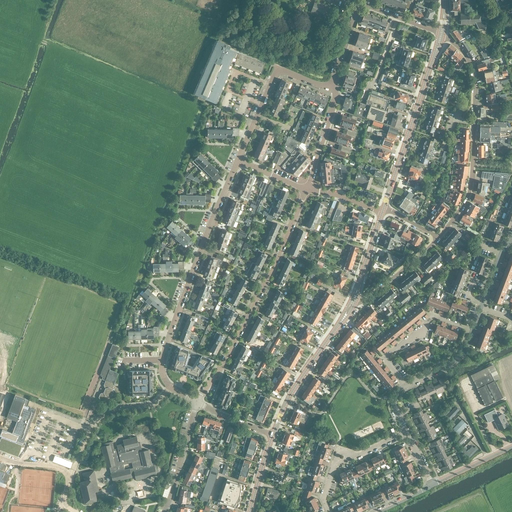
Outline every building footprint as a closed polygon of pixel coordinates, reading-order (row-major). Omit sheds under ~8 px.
[(396,0),(394,7),(399,9),(402,0),(401,0),(396,0)] [(402,0),(399,9),(404,11),(405,7),(408,8),(411,1),(408,0),(405,0),(405,1),(402,0)] [(425,13),(427,8),(421,6),(422,3),(422,4),(423,0),(417,0),(417,2),(418,2),(417,4),(415,3),(414,6),(414,7),(418,8),(418,9),(419,10),(418,11),(425,13)] [(450,0),(450,11),(457,11),(459,11),(459,6),(475,5),(474,0),(450,0)] [(310,11),(325,16),(329,7),(314,1),(310,11)] [(427,8),(425,13),(423,18),(430,21),(434,11),(431,10),(433,6),(430,5),(429,9),(427,8)] [(411,14),(423,18),(425,13),(418,11),(419,10),(418,9),(418,8),(414,7),(414,6),(413,6),(411,12),(412,12),(411,14)] [(359,24),(367,27),(371,15),(367,13),(366,14),(364,14),(363,18),(361,17),(359,24)] [(481,15),(468,15),(468,13),(460,13),(460,15),(460,25),(471,24),(470,23),(475,23),(478,29),(486,29),(485,22),(481,22),(481,15)] [(367,27),(372,29),(377,17),(372,15),(372,16),(371,16),(371,15),(367,27)] [(377,17),(372,29),(378,31),(383,19),(382,19),(382,20),(380,20),(381,18),(377,17)] [(383,19),(378,31),(384,33),(385,31),(387,32),(390,24),(388,23),(388,22),(386,22),(386,21),(383,19)] [(451,33),(457,42),(459,41),(459,42),(462,40),(465,38),(465,37),(467,36),(464,33),(465,32),(463,29),(461,30),(455,31),(451,33)] [(355,39),(369,43),(370,42),(369,42),(371,37),(359,33),(358,35),(357,34),(356,36),(355,39)] [(416,42),(426,45),(428,39),(422,38),(423,35),(416,33),(415,38),(417,38),(416,42)] [(369,43),(355,39),(354,41),(354,43),(356,43),(355,46),(367,49),(369,44),(369,43)] [(460,43),(470,59),(476,56),(475,55),(477,54),(475,52),(474,53),(473,52),(477,50),(473,44),(470,45),(466,39),(460,43)] [(205,98),(215,103),(215,102),(216,102),(219,97),(218,96),(230,69),(228,68),(231,62),(262,74),(266,63),(229,49),(231,46),(218,40),(195,94),(200,97),(200,96),(202,97),(203,95),(205,96),(205,98)] [(426,45),(416,42),(414,41),(412,47),(415,47),(424,50),(426,45)] [(399,53),(411,57),(413,52),(402,48),(403,46),(393,43),(392,46),(397,48),(401,49),(399,53)] [(450,57),(456,50),(450,44),(444,53),(449,58),(450,57)] [(491,56),(482,44),(480,46),(483,51),(480,52),(483,58),(491,56)] [(456,50),(450,57),(452,59),(451,60),(453,61),(459,53),(456,50)] [(349,57),(363,62),(363,61),(365,55),(353,51),(352,53),(351,53),(349,55),(349,57)] [(411,57),(399,53),(397,57),(400,58),(400,59),(409,62),(411,57)] [(459,53),(453,61),(454,62),(455,61),(457,63),(454,66),(459,69),(463,64),(460,63),(462,60),(461,59),(463,56),(459,53)] [(363,62),(349,57),(348,58),(348,61),(349,62),(348,64),(360,68),(362,62),(363,62)] [(409,62),(400,59),(398,65),(408,68),(409,62)] [(491,62),(490,59),(481,62),(482,64),(477,65),(478,71),(486,69),(485,65),(487,65),(486,64),(491,62)] [(343,80),(355,84),(355,83),(356,78),(354,77),(355,73),(346,70),(343,80)] [(405,78),(414,81),(416,75),(406,72),(405,78)] [(498,75),(485,78),(486,83),(497,81),(497,78),(498,78),(497,77),(498,76),(498,75)] [(414,81),(405,78),(402,77),(400,82),(412,86),(414,81)] [(438,82),(453,87),(451,86),(452,80),(444,78),(443,81),(440,80),(440,82),(438,81),(438,82)] [(279,85),(287,89),(290,83),(282,80),(279,85)] [(355,84),(343,80),(342,84),(343,84),(342,86),(345,87),(344,91),(352,94),(354,90),(352,89),(354,84),(354,85),(355,84)] [(489,83),(491,92),(501,90),(500,84),(506,83),(505,80),(499,81),(489,83)] [(441,89),(449,92),(451,92),(453,87),(438,82),(437,84),(439,85),(439,86),(441,86),(441,89)] [(287,89),(279,85),(277,91),(285,94),(287,89)] [(302,100),(303,97),(306,89),(300,87),(296,97),(302,100)] [(306,89),(303,97),(308,100),(312,92),(306,89)] [(437,91),(436,94),(447,98),(449,92),(441,89),(440,92),(437,91)] [(383,119),(384,117),(384,116),(386,110),(390,99),(383,96),(384,94),(381,93),(381,94),(378,93),(378,92),(372,90),(372,91),(371,91),(370,94),(369,94),(366,104),(358,102),(354,115),(366,119),(367,117),(382,122),(383,119)] [(408,95),(395,90),(394,94),(391,93),(390,97),(406,102),(408,95)] [(276,97),(285,100),(284,100),(285,98),(284,97),(285,94),(277,91),(274,96),(276,97)] [(308,100),(314,102),(317,94),(312,92),(308,100)] [(314,102),(319,105),(323,96),(317,94),(314,102)] [(349,98),(346,97),(343,106),(349,108),(351,99),(352,97),(353,98),(353,100),(356,101),(357,96),(351,94),(349,98)] [(447,98),(436,94),(435,97),(438,98),(437,101),(445,103),(447,98)] [(323,96),(319,105),(318,107),(324,109),(328,99),(323,96)] [(274,103),(282,106),(285,100),(276,97),(274,103)] [(506,97),(486,100),(487,105),(496,104),(496,101),(506,100),(506,97)] [(395,108),(403,110),(405,104),(397,101),(395,108)] [(274,103),(271,108),(280,112),(282,106),(274,103)] [(428,112),(439,116),(441,110),(442,111),(443,108),(438,106),(437,109),(433,108),(432,110),(429,109),(428,112)] [(483,106),(482,108),(478,107),(477,116),(485,117),(485,112),(484,112),(485,109),(488,109),(491,109),(491,112),(501,112),(501,109),(501,106),(491,106),(483,106)] [(280,112),(271,108),(269,114),(277,117),(280,112)] [(430,116),(429,119),(437,122),(439,116),(428,112),(427,115),(430,116)] [(392,119),(401,122),(402,116),(392,113),(391,116),(393,117),(392,119)] [(310,119),(318,123),(320,117),(312,114),(310,119)] [(340,120),(355,125),(356,120),(360,122),(361,118),(352,115),(351,118),(343,115),(343,116),(342,115),(341,118),(341,117),(340,120)] [(318,123),(310,119),(307,125),(315,128),(318,123)] [(401,122),(392,119),(391,122),(388,121),(387,124),(399,128),(401,122)] [(425,121),(424,124),(435,127),(437,122),(429,119),(428,122),(425,121)] [(347,131),(356,135),(356,133),(357,131),(353,130),(355,125),(340,120),(339,123),(339,125),(340,126),(347,129),(347,131)] [(480,132),(500,132),(500,127),(506,128),(506,122),(492,122),(491,125),(480,124),(480,132)] [(208,137),(214,138),(214,129),(209,129),(209,125),(208,125),(209,123),(207,123),(206,125),(206,130),(208,130),(208,137)] [(435,127),(424,124),(423,127),(426,128),(425,131),(430,132),(429,135),(435,137),(436,134),(433,133),(435,127)] [(305,130),(313,134),(315,128),(307,125),(305,130)] [(388,133),(396,135),(398,129),(385,125),(384,128),(389,130),(388,133)] [(226,130),(226,138),(232,138),(233,136),(233,133),(239,133),(239,128),(233,128),(233,127),(230,127),(227,127),(226,130)] [(302,136),(311,139),(313,134),(305,130),(303,133),(301,133),(301,135),(302,135),(302,136)] [(262,138),(269,142),(271,136),(276,138),(277,135),(269,131),(268,134),(264,132),(262,138)] [(336,134),(335,137),(349,141),(351,137),(355,138),(355,136),(356,136),(356,135),(347,131),(346,134),(338,132),(337,132),(336,134)] [(373,133),(385,137),(394,140),(396,135),(388,133),(388,134),(380,132),(377,132),(373,131),(373,133)] [(292,154),(305,166),(310,160),(303,155),(306,152),(298,145),(301,142),(300,141),(288,136),(285,143),(286,144),(284,147),(292,154)] [(311,139),(302,136),(300,141),(301,142),(308,145),(311,139)] [(349,141),(335,137),(334,139),(333,142),(334,142),(339,144),(338,147),(341,148),(351,151),(351,150),(352,148),(348,146),(349,141)] [(394,140),(385,137),(383,141),(381,140),(379,145),(391,149),(394,140)] [(421,144),(432,147),(434,142),(435,142),(436,139),(431,137),(430,140),(426,139),(425,142),(422,141),(421,144)] [(262,138),(259,144),(260,144),(261,145),(260,145),(261,145),(261,146),(262,145),(266,147),(269,142),(262,138)] [(259,144),(256,150),(264,153),(266,147),(262,145),(261,146),(261,145),(260,145),(261,145),(260,144),(259,144)] [(422,150),(432,154),(434,148),(432,147),(421,144),(420,147),(423,148),(422,150)] [(351,151),(341,148),(340,150),(331,147),(329,153),(344,158),(346,153),(349,154),(350,152),(351,151)] [(388,157),(390,152),(380,149),(379,151),(375,150),(374,153),(378,155),(377,157),(384,159),(388,161),(389,157),(388,157)] [(264,153),(256,150),(254,156),(261,159),(264,153)] [(282,150),(281,153),(277,164),(280,165),(288,155),(282,150)] [(417,155),(428,159),(430,159),(432,154),(422,150),(421,154),(418,153),(417,155)] [(192,161),(197,166),(204,158),(200,154),(192,161)] [(305,166),(292,154),(288,159),(301,171),(305,166)] [(428,159),(417,155),(416,158),(419,159),(418,162),(426,165),(428,159)] [(320,163),(321,170),(336,168),(340,168),(341,174),(344,174),(346,166),(325,157),(323,161),(324,161),(323,163),(320,163)] [(204,158),(197,166),(201,170),(209,163),(204,158)] [(301,171),(288,159),(281,167),(289,173),(291,171),(296,176),(301,171)] [(208,173),(207,173),(213,167),(209,163),(201,170),(206,175),(208,173)] [(213,167),(207,173),(208,173),(206,175),(208,178),(210,176),(212,177),(211,178),(215,182),(220,177),(216,173),(218,171),(213,167)] [(407,181),(415,184),(416,184),(418,175),(419,176),(420,171),(410,167),(408,172),(409,172),(407,177),(409,178),(407,181)] [(321,170),(321,176),(337,175),(336,168),(321,170)] [(384,173),(370,168),(369,173),(374,175),(382,178),(384,173)] [(467,172),(455,171),(455,173),(457,173),(457,177),(465,179),(466,179),(467,172)] [(507,183),(511,174),(482,172),(481,178),(493,180),(492,187),(497,190),(496,192),(500,194),(501,192),(507,183)] [(359,182),(360,181),(365,183),(364,187),(369,189),(372,178),(367,176),(357,173),(356,176),(356,175),(355,177),(356,177),(355,180),(359,182)] [(242,181),(251,184),(253,178),(246,175),(245,178),(244,178),(242,181)] [(321,176),(322,183),(329,182),(329,185),(340,184),(340,175),(337,175),(321,176)] [(242,185),(241,187),(248,190),(251,184),(242,181),(241,185),(242,185)] [(261,189),(264,190),(267,183),(262,181),(259,188),(261,189)] [(464,184),(452,182),(452,184),(454,185),(454,189),(463,191),(464,184)] [(477,191),(480,192),(479,194),(484,197),(486,193),(484,192),(485,186),(489,187),(490,184),(478,182),(477,191)] [(248,190),(241,187),(240,190),(239,189),(237,193),(238,193),(246,196),(248,190)] [(363,193),(362,195),(374,200),(376,194),(364,190),(364,191),(360,189),(359,192),(363,193)] [(277,203),(283,205),(288,193),(285,191),(285,192),(282,190),(281,194),(278,192),(275,198),(278,199),(277,203)] [(449,195),(460,200),(463,195),(454,191),(452,194),(450,193),(449,195)] [(198,196),(198,204),(204,204),(204,202),(204,199),(211,199),(211,194),(205,194),(205,196),(198,196)] [(404,209),(408,212),(415,202),(415,203),(415,202),(416,202),(416,201),(417,202),(418,200),(417,200),(419,197),(417,195),(416,197),(415,197),(413,199),(411,198),(409,201),(404,209)] [(460,200),(449,195),(448,197),(450,198),(449,202),(458,206),(460,200)] [(482,202),(486,203),(488,200),(475,195),(473,201),(481,204),(482,202)] [(399,206),(404,209),(409,201),(409,200),(411,198),(407,196),(406,198),(405,198),(399,206)] [(231,206),(237,209),(240,210),(242,204),(233,200),(231,206)] [(271,208),(281,212),(283,205),(277,203),(274,201),(271,208)] [(312,214),(318,217),(320,213),(323,215),(325,209),(322,208),(323,205),(326,206),(328,202),(322,201),(321,203),(317,202),(312,214)] [(415,202),(408,212),(413,215),(417,209),(418,209),(419,206),(417,205),(418,204),(416,202),(415,202),(415,203),(415,202)] [(439,206),(446,211),(449,207),(443,202),(439,206)] [(467,208),(477,213),(479,209),(480,210),(482,211),(483,208),(480,206),(479,208),(470,203),(467,208)] [(231,206),(228,211),(235,214),(237,209),(231,206)] [(439,206),(436,210),(443,216),(446,211),(439,206)] [(430,213),(433,215),(440,220),(443,216),(436,210),(434,209),(432,207),(431,208),(433,210),(430,213)] [(281,212),(271,208),(269,213),(270,214),(272,215),(275,216),(275,217),(278,218),(281,212)] [(332,220),(340,222),(342,216),(339,215),(342,210),(337,208),(332,220)] [(477,213),(467,208),(465,213),(475,219),(475,217),(474,217),(477,213)] [(235,214),(228,211),(226,217),(232,220),(236,221),(238,215),(235,214)] [(352,220),(352,219),(355,220),(356,218),(366,222),(369,216),(366,215),(362,213),(359,212),(358,214),(351,211),(349,215),(352,216),(349,215),(348,218),(349,218),(349,219),(352,220)] [(309,220),(319,224),(321,218),(318,217),(312,214),(309,220)] [(468,227),(467,229),(475,234),(477,232),(474,230),(468,227),(473,219),(465,214),(464,216),(463,216),(459,222),(468,227)] [(433,215),(430,219),(436,224),(440,220),(433,215)] [(232,220),(226,217),(223,223),(233,227),(236,221),(232,220)] [(436,224),(430,219),(425,224),(433,228),(436,224)] [(511,221),(504,219),(502,224),(510,227),(511,221)] [(319,224),(309,220),(307,227),(310,228),(313,229),(314,226),(317,227),(319,224)] [(167,227),(172,231),(177,226),(172,222),(167,227)] [(272,228),(278,231),(280,225),(277,223),(277,224),(274,222),(272,228)] [(395,235),(399,237),(403,231),(400,230),(397,229),(399,225),(391,222),(389,228),(393,229),(392,231),(396,232),(395,235)] [(491,228),(502,232),(504,226),(493,222),(491,228)] [(177,226),(172,231),(176,236),(181,230),(177,226)] [(272,228),(269,235),(275,237),(278,231),(272,228)] [(489,233),(500,237),(502,232),(491,228),(494,229),(493,232),(490,230),(489,233)] [(297,235),(303,238),(306,232),(303,231),(303,230),(300,229),(297,235)] [(352,230),(349,229),(345,229),(345,231),(348,232),(349,233),(349,234),(349,235),(351,235),(351,236),(360,238),(361,232),(352,230)] [(400,237),(399,240),(406,244),(406,245),(409,247),(411,243),(418,246),(420,245),(420,244),(420,242),(422,238),(408,231),(405,229),(403,231),(399,237),(400,237)] [(452,233),(457,238),(461,234),(455,229),(452,233)] [(181,230),(176,236),(174,238),(179,242),(186,234),(181,230)] [(220,236),(228,239),(230,233),(223,230),(220,236)] [(448,236),(454,242),(457,238),(452,233),(448,236)] [(500,237),(489,233),(488,235),(491,236),(490,239),(498,242),(500,237)] [(190,238),(186,234),(179,242),(183,246),(183,247),(188,252),(189,249),(191,246),(187,242),(189,240),(190,238)] [(322,241),(325,242),(326,239),(326,238),(331,239),(332,236),(326,234),(324,238),(323,238),(322,241)] [(266,241),(272,243),(275,237),(269,235),(266,241)] [(295,241),(301,244),(303,238),(297,235),(295,241)] [(399,237),(395,235),(394,238),(387,236),(386,240),(385,240),(384,243),(385,243),(383,247),(390,249),(392,245),(393,242),(394,238),(399,240),(400,237),(399,237)] [(226,245),(228,239),(220,236),(218,242),(226,245)] [(454,242),(448,236),(445,240),(451,245),(454,242)] [(451,245),(445,240),(442,244),(447,249),(451,245)] [(272,243),(266,241),(264,247),(266,248),(270,250),(272,243)] [(301,244),(295,241),(292,247),(298,250),(301,244)] [(226,245),(218,242),(216,248),(223,251),(224,250),(225,251),(226,248),(227,248),(228,245),(226,245)] [(298,250),(292,247),(289,254),(292,255),(291,257),(295,258),(298,250)] [(258,258),(264,261),(267,255),(264,253),(258,250),(255,256),(258,258)] [(449,258),(451,260),(455,256),(451,251),(447,256),(449,258)] [(392,256),(387,253),(383,261),(383,263),(383,264),(389,267),(390,266),(391,265),(391,266),(393,262),(395,263),(401,254),(394,252),(392,256)] [(433,256),(439,262),(442,258),(437,252),(433,256)] [(477,261),(485,264),(487,259),(476,254),(474,259),(477,261)] [(215,266),(217,267),(218,266),(220,260),(226,262),(227,259),(218,255),(217,258),(213,257),(213,259),(210,258),(208,263),(215,266)] [(429,259),(435,265),(436,265),(437,266),(440,263),(439,262),(433,256),(429,259)] [(255,264),(261,267),(264,261),(258,258),(255,264)] [(284,265),(291,268),(294,262),(290,260),(291,260),(287,258),(284,265)] [(435,265),(429,259),(426,263),(431,268),(435,265)] [(160,272),(159,264),(153,264),(153,263),(154,263),(154,260),(151,260),(151,263),(150,263),(151,271),(153,271),(153,272),(160,272)] [(477,261),(475,266),(483,269),(484,266),(485,267),(486,266),(489,267),(490,265),(487,264),(485,264),(477,261)] [(213,272),(215,273),(217,267),(215,266),(208,263),(206,269),(213,272)] [(431,268),(426,263),(422,266),(428,272),(431,268)] [(255,264),(252,269),(252,270),(258,273),(261,267),(255,264)] [(284,265),(281,271),(288,274),(291,268),(284,265)] [(483,269),(475,266),(473,271),(481,274),(483,269)] [(252,270),(252,269),(250,268),(247,274),(249,275),(249,276),(252,277),(255,279),(258,273),(252,270)] [(456,272),(467,276),(469,271),(461,268),(460,271),(457,270),(456,272)] [(213,272),(206,269),(204,275),(206,276),(206,278),(210,279),(210,277),(211,278),(211,277),(214,278),(215,273),(213,272)] [(281,271),(279,277),(285,280),(288,274),(281,271)] [(503,276),(511,279),(511,276),(511,273),(505,271),(503,276)] [(337,279),(344,283),(347,278),(343,276),(344,274),(341,272),(340,275),(340,274),(337,279)] [(411,275),(416,281),(420,278),(415,272),(411,275)] [(457,278),(465,281),(467,276),(456,272),(455,275),(458,276),(457,278)] [(407,278),(412,285),(416,281),(411,275),(407,278)] [(503,276),(501,281),(509,284),(511,279),(503,276)] [(285,280),(279,277),(276,283),(279,285),(279,284),(282,286),(285,280)] [(403,282),(408,288),(412,285),(407,278),(403,282)] [(452,282),(463,286),(465,281),(457,278),(456,281),(453,280),(452,282)] [(239,285),(245,288),(248,282),(245,280),(242,279),(239,285)] [(344,283),(337,279),(333,286),(336,288),(337,286),(341,288),(344,283)] [(499,286),(507,289),(509,284),(501,281),(499,286)] [(408,288),(403,282),(399,285),(404,291),(408,288)] [(453,289),(461,292),(463,286),(452,282),(451,285),(454,286),(453,289)] [(201,289),(207,291),(209,286),(206,285),(206,284),(203,283),(201,289)] [(236,290),(242,294),(245,288),(239,285),(236,290)] [(497,291),(505,294),(507,289),(499,286),(497,291)] [(146,299),(152,293),(147,289),(146,290),(144,289),(137,297),(138,297),(136,298),(138,300),(142,295),(146,299)] [(198,295),(205,298),(207,291),(201,289),(198,295)] [(387,292),(392,298),(396,295),(391,289),(387,292)] [(461,292),(453,289),(452,291),(449,290),(448,293),(451,294),(459,297),(461,292)] [(233,296),(239,299),(242,294),(236,290),(233,296)] [(275,296),(281,299),(284,293),(281,292),(281,291),(278,290),(275,296)] [(323,296),(330,300),(333,295),(326,291),(323,296)] [(495,296),(503,299),(505,294),(497,291),(495,296)] [(383,295),(388,302),(392,298),(387,292),(383,295)] [(156,297),(152,293),(146,299),(145,301),(147,303),(146,305),(143,309),(145,310),(146,309),(150,305),(151,303),(156,297)] [(204,301),(205,298),(198,295),(196,302),(202,304),(207,305),(207,307),(210,308),(211,305),(208,304),(206,303),(206,302),(204,301)] [(322,298),(320,301),(327,305),(330,300),(323,296),(321,295),(320,297),(322,298)] [(379,299),(384,305),(388,302),(383,295),(379,299)] [(239,299),(233,296),(230,302),(233,304),(236,305),(239,299)] [(275,296),(272,302),(278,305),(281,299),(275,296)] [(405,298),(402,296),(398,299),(403,304),(406,301),(407,300),(405,298)] [(427,304),(432,306),(435,298),(429,296),(427,304)] [(503,299),(495,296),(493,301),(502,304),(503,299)] [(151,303),(156,307),(161,301),(156,297),(151,303)] [(384,305),(379,299),(375,302),(380,308),(383,306),(384,307),(386,306),(384,305)] [(223,306),(229,309),(230,306),(219,300),(218,301),(221,303),(223,304),(222,305),(223,305),(223,306)] [(437,308),(442,310),(445,302),(440,300),(437,308)] [(166,306),(161,301),(156,307),(161,311),(159,313),(162,314),(160,316),(162,318),(161,320),(160,321),(162,322),(164,316),(167,313),(163,309),(164,307),(166,306)] [(317,306),(324,310),(327,305),(320,301),(317,306)] [(450,309),(455,311),(458,303),(453,301),(450,309)] [(202,304),(196,302),(194,308),(197,310),(197,309),(200,310),(202,304)] [(278,305),(272,302),(269,308),(275,311),(278,305)] [(445,302),(442,310),(447,312),(450,304),(445,302)] [(463,305),(460,313),(465,315),(468,307),(463,305)] [(314,311),(321,315),(324,310),(317,306),(314,311)] [(416,310),(421,317),(425,313),(420,307),(416,310)] [(275,311),(269,308),(265,314),(269,315),(272,317),(275,311)] [(367,312),(376,320),(377,319),(374,315),(376,313),(371,308),(367,312)] [(229,316),(234,319),(238,313),(235,311),(234,312),(232,310),(229,316)] [(421,317),(416,310),(412,314),(417,320),(421,317)] [(314,311),(311,316),(318,320),(321,315),(314,311)] [(376,320),(367,312),(363,316),(368,321),(371,318),(375,322),(376,320)] [(412,314),(407,317),(413,323),(417,320),(412,314)] [(193,324),(198,326),(199,324),(199,323),(198,323),(197,322),(196,322),(197,318),(189,315),(187,322),(193,324)] [(285,323),(290,326),(294,317),(290,315),(285,323)] [(234,319),(229,316),(225,322),(231,325),(234,319)] [(255,323),(261,326),(264,320),(261,318),(258,316),(255,323)] [(318,320),(311,316),(308,322),(315,326),(318,320)] [(359,320),(366,327),(370,323),(368,321),(363,316),(359,320)] [(403,321),(409,327),(413,323),(407,317),(403,321)] [(488,322),(496,325),(498,320),(490,317),(488,322)] [(366,327),(359,320),(355,325),(360,330),(363,327),(366,330),(368,328),(366,327)] [(399,324),(404,330),(409,327),(403,321),(399,324)] [(193,324),(187,322),(184,328),(191,330),(193,324)] [(231,325),(225,322),(222,327),(225,329),(228,331),(231,325)] [(488,322),(486,327),(492,330),(494,331),(496,325),(488,322)] [(252,328),(258,332),(261,326),(255,323),(252,328)] [(404,330),(399,324),(395,327),(400,334),(404,330)] [(147,329),(147,339),(153,339),(153,337),(153,334),(159,334),(159,329),(161,325),(158,325),(157,327),(154,327),(153,328),(147,328),(147,329)] [(434,333),(439,335),(442,327),(437,325),(434,333)] [(484,326),(482,331),(490,334),(492,330),(486,327),(484,326)] [(303,334),(310,338),(313,333),(309,331),(311,329),(308,327),(306,329),(303,334)] [(395,327),(391,331),(396,337),(400,334),(395,327)] [(448,329),(442,327),(439,335),(444,337),(448,329)] [(182,334),(188,336),(193,338),(193,336),(194,336),(189,334),(191,330),(184,328),(182,334)] [(252,328),(249,334),(255,337),(258,332),(252,328)] [(353,340),(356,342),(356,341),(357,342),(358,341),(358,340),(354,337),(356,334),(357,335),(359,333),(356,331),(354,333),(350,329),(346,334),(352,339),(353,340)] [(444,337),(450,339),(453,331),(448,329),(444,337)] [(368,339),(371,335),(367,331),(363,334),(368,339)] [(387,334),(392,341),(396,337),(391,331),(387,334)] [(453,331),(450,339),(455,341),(458,333),(453,331)] [(480,336),(488,340),(490,334),(482,331),(480,336)] [(216,339),(222,342),(225,336),(222,334),(222,335),(217,332),(214,338),(216,339)] [(188,336),(182,334),(180,340),(183,342),(183,341),(186,342),(188,336)] [(255,337),(249,334),(246,340),(249,342),(248,344),(251,346),(255,337)] [(310,338),(303,334),(300,339),(301,339),(300,341),(302,343),(304,341),(307,343),(310,338)] [(346,334),(343,339),(348,343),(352,339),(346,334)] [(383,338),(388,344),(392,341),(387,334),(383,338)] [(480,336),(478,342),(486,345),(488,340),(480,336)] [(378,341),(384,348),(388,344),(383,338),(378,341)] [(213,345),(219,348),(222,342),(216,339),(213,345)] [(343,339),(339,343),(348,350),(350,349),(347,347),(346,346),(348,343),(343,339)] [(384,348),(378,341),(374,345),(379,351),(384,348)] [(486,345),(478,342),(476,347),(484,350),(486,345)] [(348,350),(339,343),(335,348),(340,351),(338,353),(341,355),(343,353),(341,352),(344,349),(345,350),(347,352),(348,353),(349,351),(348,350)] [(112,344),(108,356),(115,358),(119,347),(112,344)] [(219,348),(213,345),(210,351),(213,352),(216,354),(219,348)] [(420,348),(423,355),(428,353),(426,349),(429,348),(428,346),(425,347),(424,345),(420,348)] [(184,365),(189,351),(182,348),(178,346),(177,348),(175,353),(176,353),(173,362),(173,361),(171,366),(171,368),(172,368),(172,369),(177,370),(183,373),(188,375),(188,374),(194,377),(199,379),(200,379),(201,378),(204,374),(203,374),(210,365),(213,361),(212,361),(213,360),(208,358),(202,356),(193,368),(191,368),(191,366),(186,364),(186,366),(184,365)] [(240,352),(246,355),(249,349),(246,348),(246,347),(243,346),(240,352)] [(294,350),(301,355),(303,350),(296,346),(294,350)] [(420,348),(415,350),(418,358),(423,355),(420,348)] [(301,355),(294,350),(291,355),(298,359),(301,355)] [(359,354),(364,360),(370,355),(367,350),(364,353),(362,350),(360,353),(359,354)] [(415,350),(410,353),(413,360),(418,358),(415,350)] [(237,358),(243,361),(246,355),(240,352),(237,358)] [(335,363),(338,365),(340,366),(342,364),(337,361),(335,360),(337,357),(338,358),(339,356),(335,353),(334,355),(331,353),(328,358),(334,362),(335,363)] [(413,360),(410,353),(405,355),(406,357),(403,358),(404,360),(407,359),(408,362),(413,360)] [(288,360),(295,364),(298,359),(291,355),(288,360)] [(364,360),(367,364),(374,359),(370,355),(364,360)] [(102,379),(106,381),(104,385),(105,388),(103,392),(100,393),(99,397),(100,400),(103,402),(107,400),(109,397),(112,396),(114,392),(112,389),(118,373),(110,370),(115,358),(108,356),(101,373),(100,375),(102,377),(103,377),(102,379)] [(237,358),(234,363),(243,368),(240,366),(243,361),(237,358)] [(324,363),(330,367),(334,362),(328,358),(324,363)] [(367,364),(371,369),(377,363),(374,359),(367,364)] [(295,364),(288,360),(285,365),(292,369),(295,364)] [(243,368),(234,363),(230,369),(233,371),(234,371),(240,374),(243,368)] [(324,363),(321,367),(331,374),(333,372),(329,370),(330,367),(324,363)] [(377,363),(371,369),(374,373),(381,367),(377,363)] [(499,378),(493,364),(471,375),(477,389),(485,406),(493,402),(492,401),(495,399),(495,401),(503,397),(495,380),(499,378)] [(331,374),(321,367),(318,372),(323,376),(322,378),(327,381),(329,378),(325,375),(326,373),(330,376),(331,374)] [(374,373),(377,377),(384,371),(381,367),(374,373)] [(280,374),(287,378),(290,374),(283,369),(280,374)] [(147,394),(147,395),(152,394),(152,393),(152,388),(152,377),(152,372),(151,370),(146,371),(135,371),(129,371),(130,372),(129,372),(129,377),(130,377),(130,388),(130,393),(130,395),(135,395),(147,394)] [(377,377),(381,381),(388,375),(384,371),(377,377)] [(277,379),(284,383),(287,378),(280,374),(277,379)] [(219,401),(217,405),(219,406),(224,408),(224,407),(226,408),(228,404),(230,400),(230,399),(231,396),(236,398),(237,393),(231,390),(232,387),(234,382),(235,379),(233,378),(234,378),(229,375),(229,376),(227,375),(225,379),(223,383),(224,383),(222,388),(224,388),(221,396),(219,401)] [(391,380),(388,375),(381,381),(384,385),(391,380)] [(311,382),(319,387),(319,388),(324,381),(319,378),(317,380),(314,377),(311,382)] [(440,384),(443,388),(446,386),(443,379),(441,380),(440,378),(438,379),(440,384)] [(284,383),(277,379),(274,383),(281,387),(284,383)] [(391,380),(384,385),(388,389),(395,384),(391,380)] [(308,387),(314,391),(317,386),(311,382),(308,387)] [(281,387),(274,383),(271,388),(278,392),(281,387)] [(426,390),(429,395),(432,393),(429,386),(427,386),(426,384),(424,385),(427,390),(426,390)] [(308,387),(305,392),(311,396),(314,391),(308,387)] [(18,392),(8,415),(19,419),(14,431),(22,434),(20,439),(25,441),(39,406),(33,403),(33,404),(31,403),(33,398),(18,392)] [(236,398),(243,401),(245,395),(238,392),(236,398)] [(311,396),(305,392),(301,397),(307,401),(311,396)] [(259,402),(270,406),(272,401),(269,399),(270,396),(265,393),(264,397),(262,396),(262,398),(261,398),(259,397),(257,400),(260,401),(259,402)] [(261,405),(260,408),(268,412),(270,406),(259,402),(259,404),(261,405)] [(451,418),(460,409),(456,405),(447,414),(451,418)] [(258,414),(265,417),(268,412),(260,408),(259,411),(256,410),(255,412),(258,414)] [(502,428),(508,425),(507,423),(507,422),(506,421),(506,419),(505,419),(502,414),(498,416),(495,409),(484,415),(488,423),(494,420),(497,426),(498,425),(499,427),(500,428),(501,428),(502,428)] [(292,416),(305,422),(307,423),(308,421),(306,420),(306,419),(303,418),(304,415),(294,410),(294,411),(293,411),(292,413),(293,414),(292,416)] [(418,416),(423,413),(421,410),(413,414),(414,416),(413,417),(413,418),(418,416)] [(265,417),(258,414),(256,417),(249,414),(247,419),(253,422),(254,419),(263,423),(265,417)] [(305,422),(292,416),(290,421),(296,424),(298,421),(304,423),(305,422)] [(459,433),(467,424),(462,418),(453,427),(459,433)] [(215,421),(213,429),(219,431),(217,437),(219,438),(222,430),(219,429),(221,423),(215,421)] [(428,424),(420,428),(421,429),(419,430),(420,432),(425,430),(430,427),(428,424)] [(20,439),(22,434),(14,430),(4,426),(1,434),(2,435),(0,440),(0,446),(20,455),(25,441),(20,439)] [(224,440),(229,442),(233,429),(229,427),(224,440)] [(283,437),(292,440),(294,435),(285,432),(283,437)] [(119,472),(121,480),(135,477),(136,480),(157,475),(156,473),(159,472),(157,463),(152,464),(148,450),(142,452),(140,443),(138,443),(136,437),(123,440),(124,444),(117,445),(118,448),(115,449),(115,451),(117,451),(118,454),(119,454),(121,462),(126,461),(126,462),(127,462),(127,464),(132,463),(133,469),(125,471),(124,469),(121,470),(121,471),(119,472)] [(247,442),(257,445),(258,440),(248,437),(247,439),(248,440),(247,442)] [(292,440),(283,437),(282,442),(292,446),(293,444),(291,443),(292,440)] [(435,446),(440,443),(443,441),(441,438),(431,443),(432,445),(430,446),(431,448),(435,446)] [(121,470),(124,469),(123,465),(127,464),(127,462),(126,462),(126,461),(121,462),(119,454),(118,454),(117,451),(115,451),(115,449),(113,441),(105,443),(106,446),(101,447),(106,468),(110,467),(112,477),(113,482),(121,480),(119,472),(121,471),(121,470)] [(243,446),(245,446),(255,450),(257,445),(247,442),(245,441),(243,446)] [(319,451),(328,454),(330,449),(327,448),(328,445),(322,443),(319,451)] [(243,451),(253,455),(255,450),(245,446),(243,451)] [(393,449),(396,456),(405,452),(403,447),(399,449),(398,446),(393,449)] [(253,455),(243,451),(242,456),(252,459),(253,455)] [(316,459),(322,461),(323,458),(327,460),(328,454),(319,451),(316,459)] [(277,457),(287,461),(288,461),(290,454),(284,452),(283,454),(278,453),(277,457)] [(399,461),(400,464),(406,461),(404,459),(408,457),(405,452),(396,456),(394,457),(396,462),(399,461)] [(446,456),(445,453),(437,457),(438,459),(436,460),(437,462),(442,459),(446,456)] [(376,457),(380,466),(388,462),(385,456),(383,458),(381,454),(376,457)] [(202,464),(203,464),(205,459),(196,455),(193,460),(200,463),(202,464)] [(72,462),(55,456),(53,461),(70,468),(72,462)] [(277,457),(276,457),(275,463),(277,463),(276,466),(280,468),(281,465),(284,465),(285,463),(286,464),(287,461),(277,457)] [(372,463),(370,464),(372,469),(380,466),(376,457),(371,459),(372,463)] [(239,464),(249,467),(251,462),(241,459),(239,464)] [(314,468),(323,471),(325,465),(321,464),(322,461),(316,459),(314,468)] [(200,463),(193,460),(191,466),(197,469),(200,463)] [(400,464),(404,472),(413,467),(410,462),(407,464),(406,461),(400,464)] [(360,464),(365,473),(372,469),(370,464),(367,465),(365,462),(360,464)] [(238,469),(248,472),(249,467),(239,464),(238,469)] [(365,473),(360,464),(355,467),(357,470),(354,471),(357,477),(365,473)] [(191,466),(188,471),(194,474),(195,474),(197,475),(199,472),(202,474),(203,471),(200,470),(199,470),(197,469),(191,466)] [(202,497),(209,499),(217,475),(216,475),(218,470),(211,467),(202,497)] [(413,467),(404,472),(406,477),(404,478),(407,483),(409,482),(410,484),(415,481),(412,474),(415,473),(413,467)] [(314,468),(311,476),(316,478),(317,475),(321,476),(323,471),(314,468)] [(248,472),(238,469),(236,473),(246,477),(248,472)] [(357,477),(354,471),(352,473),(350,469),(345,472),(349,481),(357,477)] [(0,481),(6,484),(10,475),(4,472),(0,470),(0,481)] [(80,483),(85,504),(97,501),(95,492),(99,491),(94,471),(83,474),(85,482),(80,483)] [(192,480),(192,479),(193,476),(196,477),(196,478),(200,480),(200,479),(201,479),(201,478),(201,477),(197,475),(195,474),(194,474),(188,471),(186,477),(192,480)] [(349,481),(345,472),(340,474),(341,478),(339,479),(341,484),(349,481)] [(246,477),(236,473),(234,478),(245,482),(246,477)] [(270,479),(282,482),(283,479),(284,479),(285,476),(272,473),(270,479)] [(316,478),(311,476),(308,484),(317,487),(319,482),(315,480),(316,478)] [(192,480),(186,477),(183,482),(189,485),(191,482),(197,485),(198,482),(192,479),(192,480)] [(219,502),(236,508),(237,506),(238,506),(240,498),(241,494),(241,495),(244,486),(243,486),(244,484),(227,479),(219,502)] [(390,485),(394,494),(399,492),(397,488),(400,487),(397,481),(390,485)] [(302,491),(305,492),(311,494),(312,491),(315,492),(317,487),(308,484),(306,483),(305,487),(303,488),(302,491)] [(382,489),(385,495),(387,493),(389,497),(394,494),(390,485),(382,489)] [(179,496),(189,498),(191,490),(184,487),(183,490),(181,490),(179,496)] [(272,497),(275,498),(276,495),(277,495),(278,491),(268,488),(266,496),(266,497),(272,499),(272,497)] [(385,495),(382,489),(374,493),(379,502),(384,499),(382,496),(385,495)] [(310,497),(311,494),(305,492),(303,497),(306,502),(304,502),(307,507),(316,503),(313,498),(311,499),(310,497)] [(374,493),(367,497),(369,502),(372,501),(374,504),(379,502),(374,493)] [(359,500),(363,509),(368,507),(367,503),(369,502),(367,497),(359,500)] [(351,504),(354,510),(356,508),(358,511),(363,509),(359,500),(351,504)] [(342,506),(345,511),(351,511),(354,510),(351,504),(350,502),(342,506)] [(318,508),(316,503),(307,507),(309,511),(316,511),(315,510),(318,508)]
